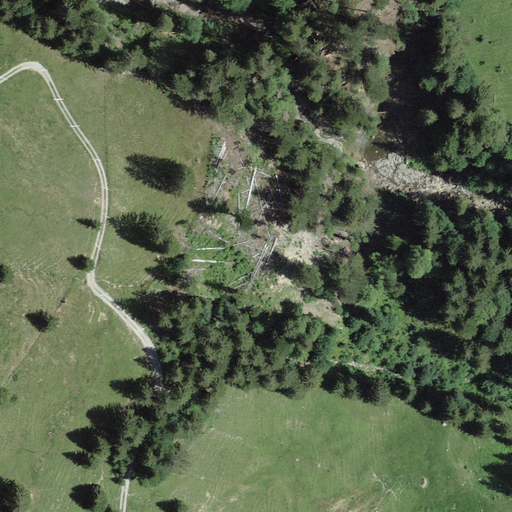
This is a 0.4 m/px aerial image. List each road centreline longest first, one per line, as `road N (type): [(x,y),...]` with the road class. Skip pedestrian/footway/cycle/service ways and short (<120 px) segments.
road 1 (track): [(129,511),(149,396),(137,339),(87,279),(97,219),(94,163),(74,141),(38,68),(0,74)]
road 2 (track): [(293,511),(287,480),(270,468),(208,511)]
